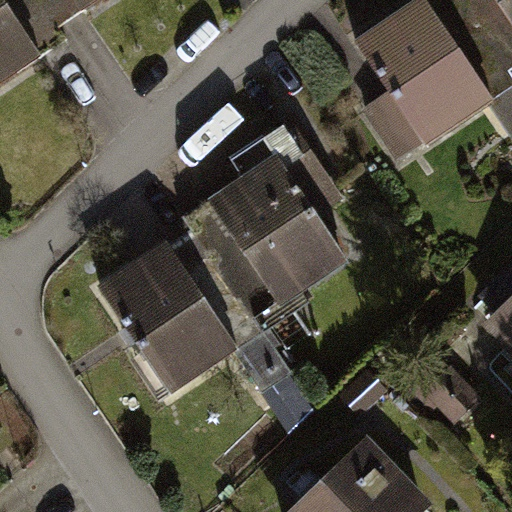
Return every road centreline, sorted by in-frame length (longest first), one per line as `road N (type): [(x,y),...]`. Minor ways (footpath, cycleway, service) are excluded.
road 1 (residential): [(294,0),(58,231),(0,272)]
road 2 (residential): [(0,309),(133,511)]
